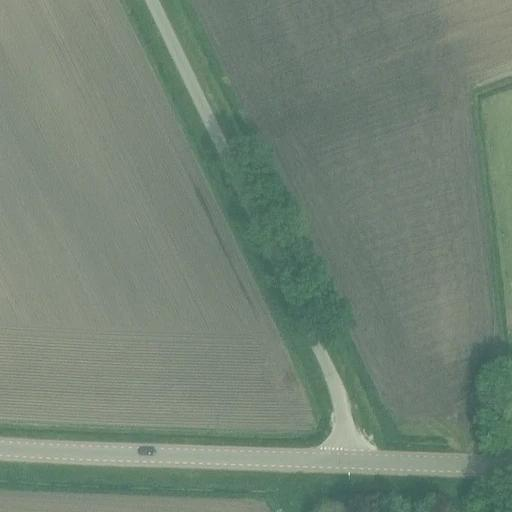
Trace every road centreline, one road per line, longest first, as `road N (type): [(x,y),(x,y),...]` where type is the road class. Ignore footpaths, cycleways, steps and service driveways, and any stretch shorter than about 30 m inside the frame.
road 1 (unclassified): [(167,0),(332,379),(350,469)]
road 2 (tertiary): [(350,469),(0,453)]
road 3 (tertiary): [(350,469),(511,468)]
